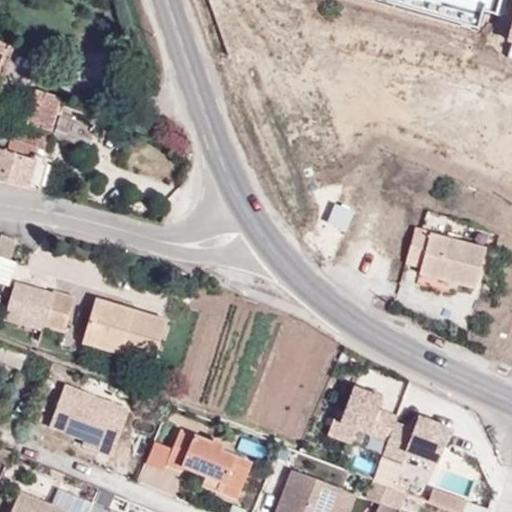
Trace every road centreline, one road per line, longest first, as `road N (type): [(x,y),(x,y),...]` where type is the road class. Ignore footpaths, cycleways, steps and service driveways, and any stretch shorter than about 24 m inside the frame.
road 1 (tertiary): [(258,224),(324,297),(389,345),(511,401)]
road 2 (residential): [(258,224),(211,245),(171,246),(0,204)]
road 3 (tertiary): [(258,224),(225,170),(164,0)]
road 4 (residential): [(190,511),(21,440)]
